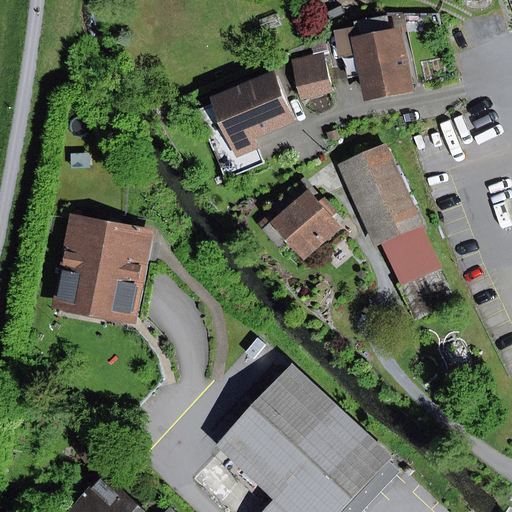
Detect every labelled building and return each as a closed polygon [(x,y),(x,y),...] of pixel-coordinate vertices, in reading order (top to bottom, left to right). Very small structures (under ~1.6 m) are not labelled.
[(341,21),(348,19),(345,7),(338,8),(341,21)] [(341,21),(338,8),(322,12),(325,24),(341,21)] [(388,14),(389,18),(390,17),(394,35),(402,34),(409,32),(405,13),(388,14)] [(369,74),(373,96),(413,89),(402,34),(394,35),(390,17),(389,18),(359,24),(360,30),(359,30),(342,33),(351,77),(369,74)] [(342,33),(359,30),(356,18),(341,26),(342,33)] [(329,52),(314,55),(321,72),(328,70),(333,69),(329,52)] [(299,78),(304,97),(333,90),(328,70),(321,72),(299,78)] [(254,136),(294,119),(277,79),(254,88),(237,96),(201,111),(229,178),(265,163),(254,136)] [(250,79),(233,86),(237,96),(254,88),(250,79)] [(192,152),(194,159),(210,152),(208,146),(192,152)] [(408,282),(401,285),(416,317),(441,305),(440,302),(453,296),(422,230),(401,240),(398,234),(420,224),(385,149),(353,164),(408,282)] [(74,168),(92,167),(91,155),(74,155),(74,168)] [(323,205),(327,202),(307,179),(303,182),(323,205)] [(309,255),(341,227),(331,216),(323,205),(303,182),(269,211),(273,216),(262,225),(284,250),(296,240),(309,255)] [(327,202),(323,205),(331,216),(335,212),(327,202)] [(102,217),(101,224),(112,226),(114,219),(102,217)] [(78,220),(62,301),(68,303),(128,314),(134,315),(150,234),(112,226),(101,224),(78,220)] [(398,234),(401,240),(422,230),(420,224),(398,234)] [(127,324),(128,314),(68,303),(66,312),(127,324)] [(444,400),(471,382),(459,363),(432,381),(444,400)] [(394,459),(296,368),(224,445),(283,500),(284,499),(298,511),(349,511),(394,464),(392,462),(394,459)] [(79,443),(92,464),(103,457),(89,436),(79,443)] [(349,511),(366,511),(403,472),(394,464),(349,511)] [(76,511),(147,511),(109,477),(92,495),(90,492),(87,495),(89,498),(76,511)] [(298,511),(284,499),(283,500),(272,511),(298,511)]
